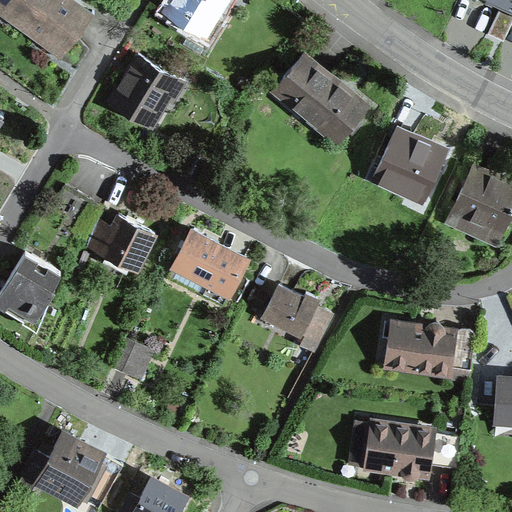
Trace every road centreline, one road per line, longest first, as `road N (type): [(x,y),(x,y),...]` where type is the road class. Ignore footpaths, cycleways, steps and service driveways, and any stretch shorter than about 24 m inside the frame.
road 1 (residential): [(71,123),(371,284),(492,286),(511,271)]
road 2 (residential): [(250,477),(0,345)]
road 3 (tertiary): [(341,0),(511,109)]
road 4 (residential): [(390,511),(250,477)]
road 5 (unknown): [(71,123),(143,0)]
road 6 (residential): [(0,241),(71,123)]
